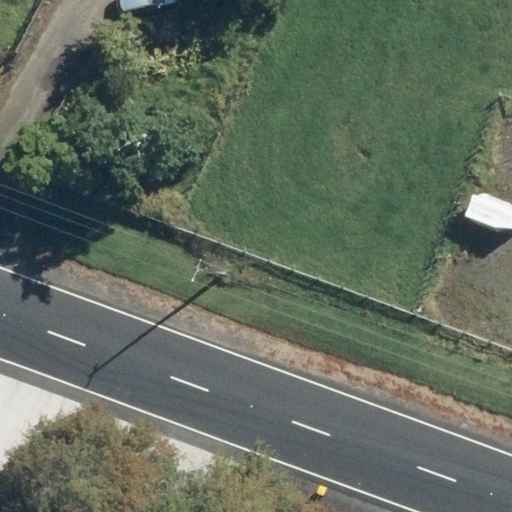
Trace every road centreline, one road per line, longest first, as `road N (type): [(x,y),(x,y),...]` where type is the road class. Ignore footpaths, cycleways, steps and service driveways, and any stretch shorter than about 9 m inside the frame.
road 1 (tertiary): [(511,488),(227,384)]
road 2 (tertiary): [(227,384),(0,300)]
road 3 (unclassified): [(227,384),(178,511)]
